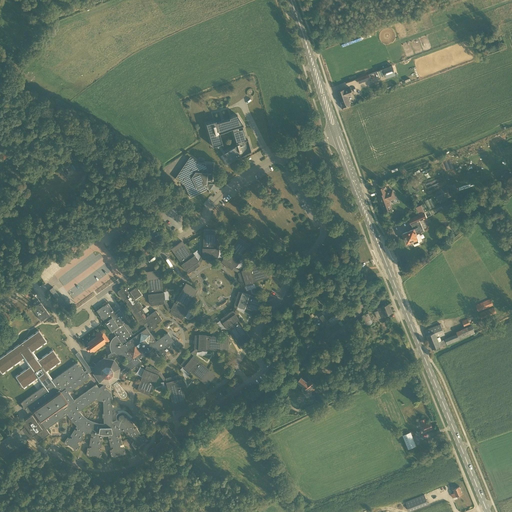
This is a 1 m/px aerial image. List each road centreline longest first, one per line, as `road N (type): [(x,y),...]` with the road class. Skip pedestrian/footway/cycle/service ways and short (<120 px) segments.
road 1 (primary): [(487,511),(335,134)]
road 2 (track): [(139,511),(185,455),(358,313)]
road 3 (track): [(511,194),(395,285)]
road 4 (primary): [(335,134),(290,0)]
